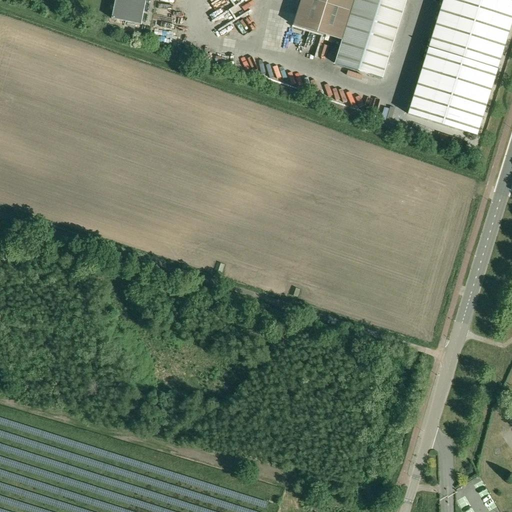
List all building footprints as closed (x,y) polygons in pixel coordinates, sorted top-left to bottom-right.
[(115,0),(112,19),(141,25),(146,0),(115,0)] [(406,0),(301,0),(293,25),(342,41),(335,64),(382,79),(406,0)] [(511,0),(443,0),(415,93),(408,115),(477,136),(511,19),(511,0)] [(216,262),(214,270),(222,272),(224,264),(216,262)] [(300,289),(292,287),(289,295),(298,297),(300,289)]
